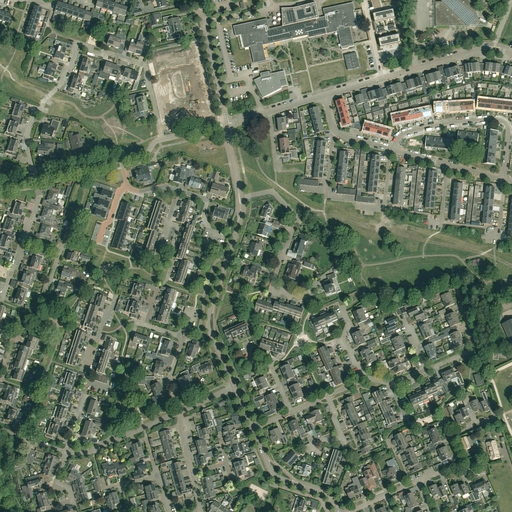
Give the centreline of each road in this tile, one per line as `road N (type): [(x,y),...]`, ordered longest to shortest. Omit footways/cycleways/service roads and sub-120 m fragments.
road 1 (residential): [(34,180),(25,139),(32,115),(60,86),(77,41),(143,65),(161,139)]
road 2 (residential): [(322,95),(484,48),(511,55)]
road 3 (residential): [(309,303),(272,290),(296,218),(269,191),(241,197)]
road 4 (residential): [(503,181),(505,135),(496,120),(416,128),(389,149)]
road 5 (residential): [(65,449),(115,296)]
road 6 (unclassified): [(241,197),(207,317),(213,343)]
road 7 (unclassified): [(338,511),(330,498),(274,475),(252,427)]
road 8 (unclassified): [(225,124),(197,0)]
road 9 (residential): [(65,449),(94,448),(179,412)]
